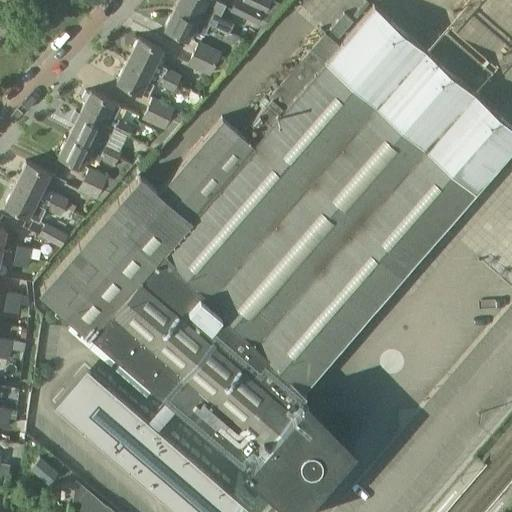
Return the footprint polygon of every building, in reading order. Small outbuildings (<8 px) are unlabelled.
[(177,0),(175,5),(197,16),(207,21),(222,29),(228,32),(233,21),(220,14),(225,3),(218,0),(177,0)] [(260,11),(240,1),(238,0),(234,0),(230,8),(255,21),(260,11)] [(240,0),(240,1),(260,11),(262,12),(272,17),(279,2),(274,0),(240,0)] [(302,389),(511,146),(511,124),(372,3),(251,141),(221,115),(158,188),(138,171),(36,289),(89,333),(164,398),(174,407),(294,510),(352,442),(302,389)] [(202,33),(207,21),(175,5),(164,27),(187,38),(189,39),(194,29),(202,33)] [(127,59),(175,83),(180,74),(158,63),(163,53),(159,51),(161,49),(138,37),(127,59)] [(197,41),(192,51),(215,62),(214,64),(226,69),(231,59),(219,53),(220,51),(197,41)] [(209,74),(215,62),(192,51),(186,63),(209,74)] [(172,90),(175,83),(127,59),(116,80),(145,95),(153,80),(172,90)] [(79,111),(112,128),(117,118),(112,116),(118,104),(90,90),(79,111)] [(146,106),(167,117),(172,106),(151,96),(146,106)] [(162,127),(167,117),(146,106),(141,117),(162,127)] [(73,122),(68,132),(102,149),(112,128),(102,122),(79,111),(78,112),(75,110),(70,120),(73,122)] [(126,135),(130,127),(118,121),(114,129),(126,135)] [(96,159),(102,149),(68,132),(57,154),(80,166),(86,154),(96,159)] [(105,150),(116,156),(120,149),(108,143),(105,150)] [(132,164),(140,155),(123,147),(118,157),(132,164)] [(112,165),(116,156),(105,150),(100,159),(112,165)] [(14,183),(37,194),(41,187),(47,190),(54,176),(25,161),(14,183)] [(83,178),(109,191),(117,182),(88,168),(83,178)] [(101,200),(109,191),(83,178),(78,189),(101,200)] [(47,199),(37,194),(14,183),(4,204),(36,220),(47,199)] [(48,200),(62,207),(66,199),(52,192),(48,200)] [(58,214),(62,207),(48,200),(44,207),(58,214)] [(44,237),(59,245),(65,234),(43,222),(37,233),(44,237)] [(23,233),(21,242),(38,247),(41,238),(23,233)] [(14,254),(27,256),(29,248),(16,245),(14,254)] [(26,265),(27,256),(14,254),(12,262),(26,265)] [(5,299),(18,302),(20,294),(7,291),(5,299)] [(5,299),(3,309),(16,311),(18,302),(5,299)] [(0,346),(22,351),(23,343),(0,337),(0,346)] [(0,356),(20,360),(22,351),(0,346),(0,356)] [(179,511),(250,511),(251,511),(250,511),(155,430),(145,421),(88,372),(57,406),(179,511)] [(164,398),(145,421),(155,430),(174,407),(164,398)] [(0,416),(7,418),(9,409),(0,406),(0,416)] [(0,463),(8,465),(10,457),(0,454),(0,463)] [(47,482),(56,471),(38,456),(28,468),(47,482)] [(75,479),(68,501),(81,511),(113,511),(106,506),(107,505),(75,479)]
